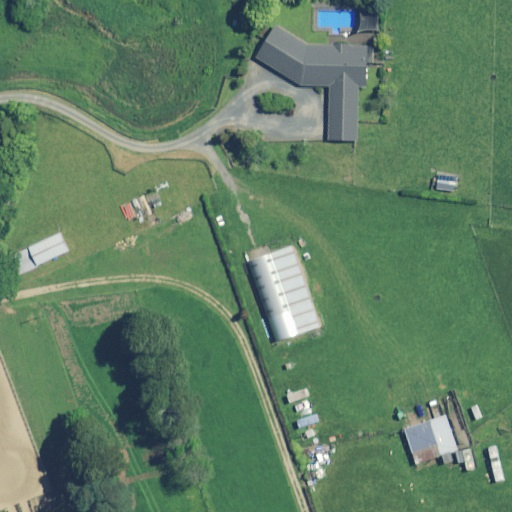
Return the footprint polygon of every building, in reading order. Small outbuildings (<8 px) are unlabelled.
[(378,31),(378,11),(362,11),(361,31),(378,31)] [(336,43),(336,48),(310,47),(276,26),(256,58),(301,86),(331,87),(328,140),(355,141),(358,87),(366,88),(367,50),(348,49),(348,43),(336,43)] [(458,181),(437,178),(435,189),(456,192),(458,181)] [(158,194),(148,197),(152,208),(162,204),(158,194)] [(69,251),(61,234),(11,257),(19,275),(69,251)] [(321,327),(293,247),(254,260),(249,262),(278,342),(321,327)] [(460,459),(446,416),(405,430),(416,464),(442,456),(445,464),(460,459)]
